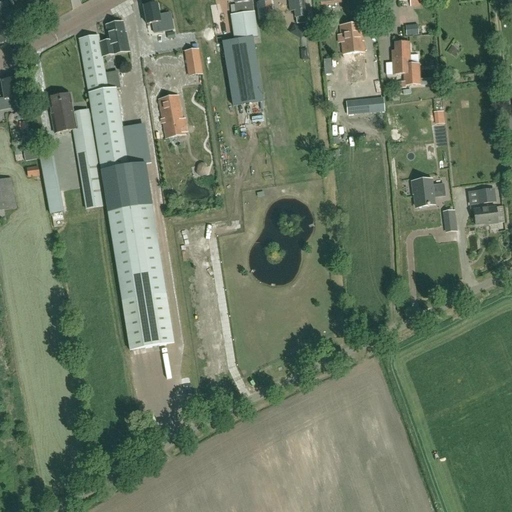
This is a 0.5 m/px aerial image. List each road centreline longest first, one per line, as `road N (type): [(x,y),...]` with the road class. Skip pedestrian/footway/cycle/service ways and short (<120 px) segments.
road 1 (unclassified): [(54,511),(223,411),(511,272)]
road 2 (residential): [(0,62),(115,0)]
